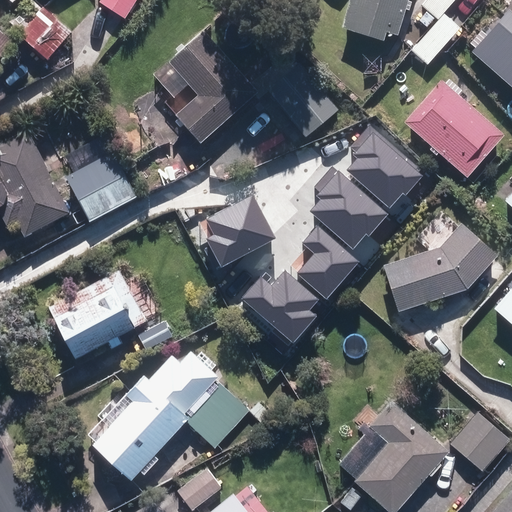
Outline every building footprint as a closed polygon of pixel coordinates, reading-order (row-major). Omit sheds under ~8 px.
[(101,0),(127,17),(137,0),(101,0)] [(351,0),(343,26),(384,38),(387,29),(399,33),(408,0),(351,0)] [(438,18),(444,12),(454,0),(426,0),(423,4),(438,18)] [(21,33),(49,57),(72,30),(44,6),(21,33)] [(473,51),(511,85),(511,8),(473,51)] [(0,56),(14,40),(0,28),(0,11),(0,56)] [(428,63),(461,27),(444,12),(438,18),(411,48),(412,49),(428,63)] [(177,113),(202,141),(259,90),(206,29),(171,60),(200,93),(177,113)] [(269,88),(307,135),(339,109),(301,62),(269,88)] [(405,121),(467,176),(505,133),(459,93),(464,88),(450,76),(446,81),(442,79),(405,121)] [(33,232),(41,247),(139,194),(108,136),(91,145),(92,129),(79,121),(65,128),(65,144),(78,153),(60,162),(83,204),(72,210),(47,164),(55,160),(47,145),(39,150),(28,129),(0,143),(0,210),(7,224),(17,219),(26,235),(33,232)] [(347,191),(386,195),(392,129),(353,125),(347,191)] [(257,300),(311,305),(317,251),(337,253),(338,251),(351,252),(352,235),(337,233),(339,213),(241,203),(237,242),(258,244),(258,243),(263,243),(257,300)] [(450,354),(494,373),(511,332),(511,263),(471,267),(474,298),(450,354)] [(51,305),(78,356),(109,340),(113,348),(124,342),(120,334),(147,320),(120,268),(51,305)] [(511,363),(485,396),(511,418),(511,363)] [(95,442),(131,478),(187,419),(215,446),(250,409),(221,382),(190,416),(144,374),(103,418),(111,425),(95,442)] [(356,479),(393,511),(450,450),(392,397),(368,423),(390,442),(356,479)] [(452,442),(484,470),(511,437),(479,410),(452,442)] [(178,489),(193,509),(222,487),(208,467),(178,489)] [(342,501),(351,509),(363,494),(354,487),(342,501)] [(251,511),(235,491),(208,511),(251,511)]
